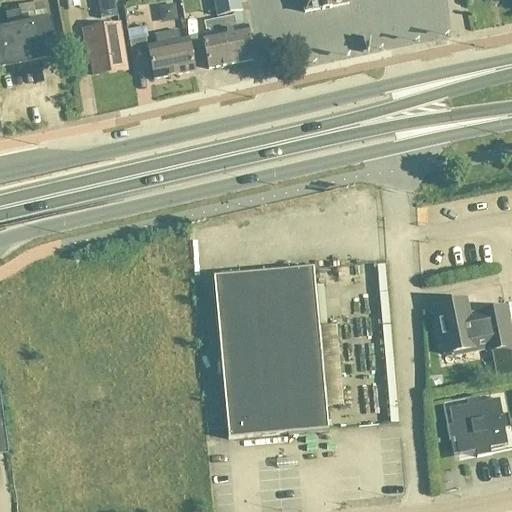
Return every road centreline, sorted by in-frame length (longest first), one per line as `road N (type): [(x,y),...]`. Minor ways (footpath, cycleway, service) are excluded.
road 1 (secondary): [(0,243),(511,123)]
road 2 (secondary): [(511,67),(0,176)]
road 3 (primary): [(0,210),(340,131)]
road 4 (primary): [(511,75),(340,131)]
road 5 (primary): [(340,131),(511,113)]
